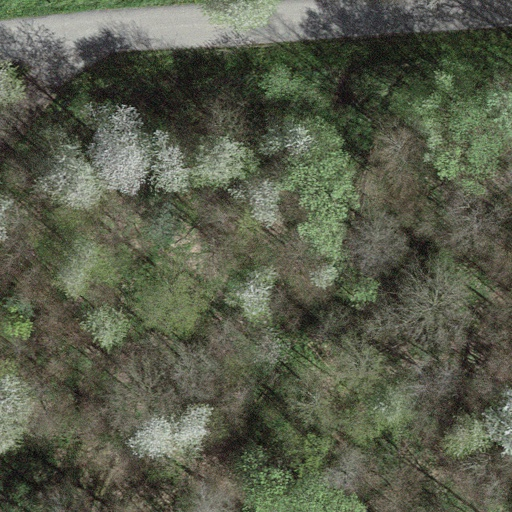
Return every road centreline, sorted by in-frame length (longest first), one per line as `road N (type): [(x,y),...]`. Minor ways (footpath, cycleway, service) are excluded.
road 1 (tertiary): [(0,42),(511,5)]
road 2 (track): [(0,135),(80,32)]
